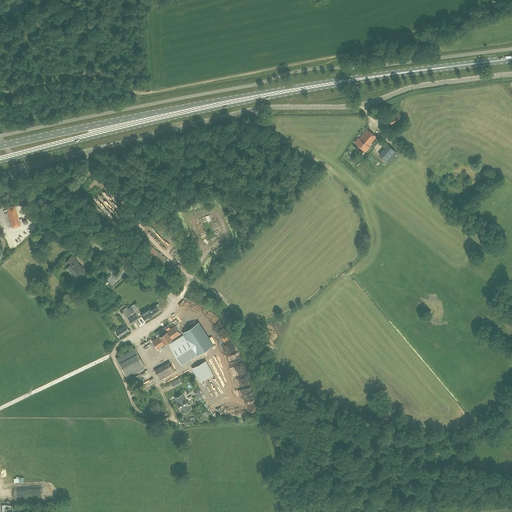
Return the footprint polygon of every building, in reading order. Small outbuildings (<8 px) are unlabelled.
[(387,117),(389,121),(392,127),(403,122),(398,112),(387,117)] [(377,137),(368,129),(360,139),(359,138),(355,143),(366,152),(370,147),(369,146),(377,137)] [(13,227),(19,225),(14,206),(8,208),(13,227)] [(136,244),(161,267),(167,261),(142,237),(136,244)] [(69,265),(67,267),(75,275),(78,272),(82,276),(87,271),(82,266),(82,267),(76,262),(77,261),(76,260),(72,256),(66,262),(69,265)] [(111,264),(107,267),(112,273),(111,274),(112,275),(117,271),(111,264)] [(145,320),(162,309),(158,304),(151,309),(150,307),(141,313),(145,320)] [(126,317),(135,311),(132,306),(130,306),(127,308),(127,307),(122,310),(126,317)] [(140,319),(136,314),(128,319),(131,325),(140,319)] [(169,344),(182,365),(214,344),(199,321),(182,332),(184,335),(169,344)] [(126,325),(116,332),(119,337),(129,330),(126,325)] [(152,341),(157,349),(180,334),(175,326),(165,332),(164,332),(170,328),(168,325),(155,333),(157,337),(162,334),(152,341)] [(145,367),(135,349),(117,358),(127,376),(145,367)] [(213,374),(206,360),(192,368),(199,382),(213,374)] [(155,370),(160,380),(175,372),(170,362),(155,370)] [(175,398),(179,405),(187,401),(183,394),(175,398)] [(190,409),(187,401),(179,405),(183,413),(190,409)]
